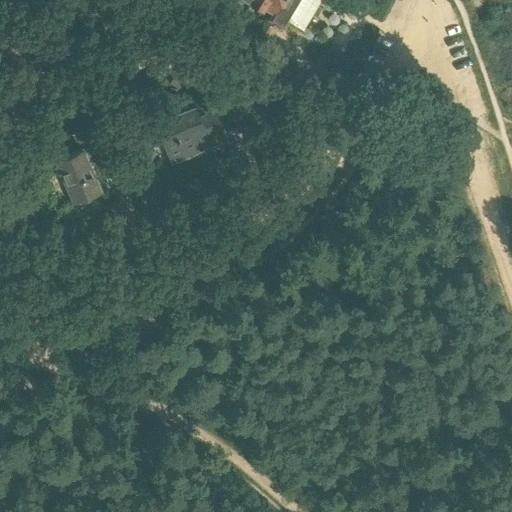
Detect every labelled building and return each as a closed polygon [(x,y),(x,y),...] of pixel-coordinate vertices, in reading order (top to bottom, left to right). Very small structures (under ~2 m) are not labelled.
[(247,0),(271,14),(268,20),(283,30),(288,21),(302,29),(319,0),(247,0)] [(145,45),(123,56),(130,71),(152,60),(152,59),(155,58),(149,44),(146,46),(145,45)] [(155,47),(151,49),(155,58),(152,59),(152,60),(162,66),(190,84),(203,64),(174,46),(168,56),(158,51),(155,47)] [(193,107),(155,123),(171,159),(224,136),(210,103),(194,110),(193,107)] [(82,148),(54,160),(72,201),(100,189),(82,148)]
